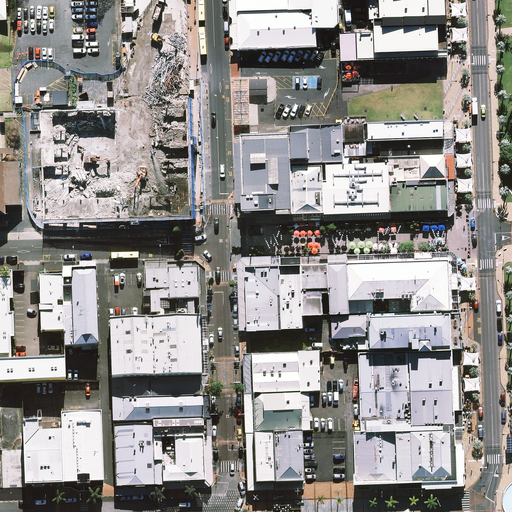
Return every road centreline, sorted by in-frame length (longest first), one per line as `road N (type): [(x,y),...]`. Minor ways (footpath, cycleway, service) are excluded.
road 1 (unclassified): [(481,506),(493,449),(477,0)]
road 2 (unclassified): [(222,242),(228,488),(211,508),(154,511)]
road 3 (unclassified): [(212,0),(222,242)]
road 4 (unclassified): [(0,248),(222,242)]
